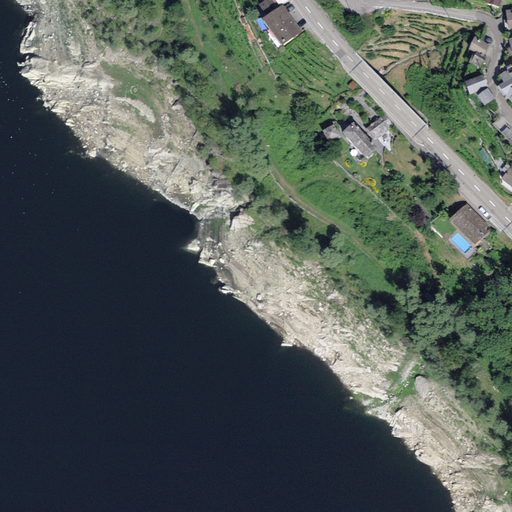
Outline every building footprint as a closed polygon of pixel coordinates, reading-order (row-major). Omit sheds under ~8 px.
[(266,16),(262,19),(282,46),(302,31),(283,4),(280,7),(279,5),(275,0),(265,0),(259,4),(266,16)] [(489,44),(474,37),(468,49),(474,52),(468,62),(480,68),(485,57),(483,55),(489,44)] [(511,78),(507,70),(499,75),(504,82),(496,86),(504,97),(505,95),(511,103),(511,78)] [(464,82),(470,94),(487,87),(482,74),(464,82)] [(487,88),(477,96),(484,106),(494,98),(487,88)] [(393,125),(384,114),(365,131),(374,142),(393,125)] [(354,122),(343,132),(366,159),(376,150),(368,141),(369,140),(354,122)] [(328,144),(340,137),(333,124),(321,131),(328,144)] [(511,165),(502,179),(511,186),(511,165)] [(490,230),(466,204),(450,219),(474,245),(490,230)]
